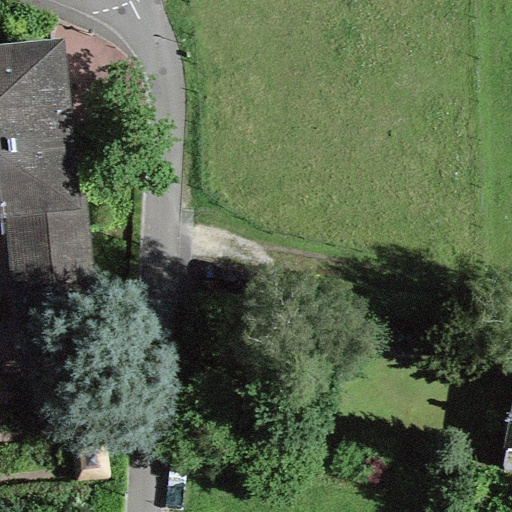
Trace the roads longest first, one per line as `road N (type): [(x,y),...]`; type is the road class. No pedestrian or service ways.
road 1 (residential): [(131,0),(161,55),(141,511)]
road 2 (track): [(155,199),(511,296)]
